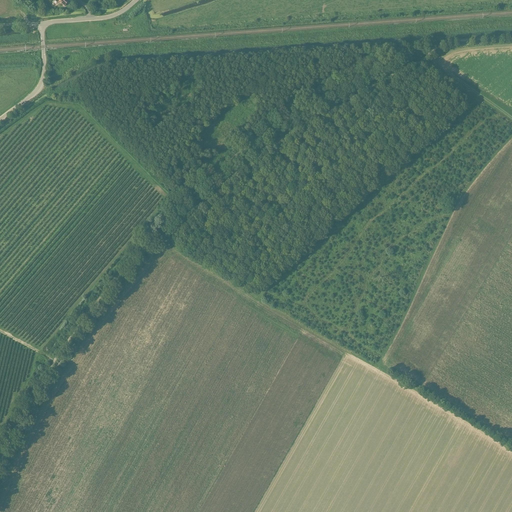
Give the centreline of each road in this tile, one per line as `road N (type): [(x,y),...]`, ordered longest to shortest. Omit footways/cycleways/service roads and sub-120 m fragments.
road 1 (track): [(155,231),(379,369),(469,188),(511,143)]
road 2 (track): [(511,124),(407,49)]
